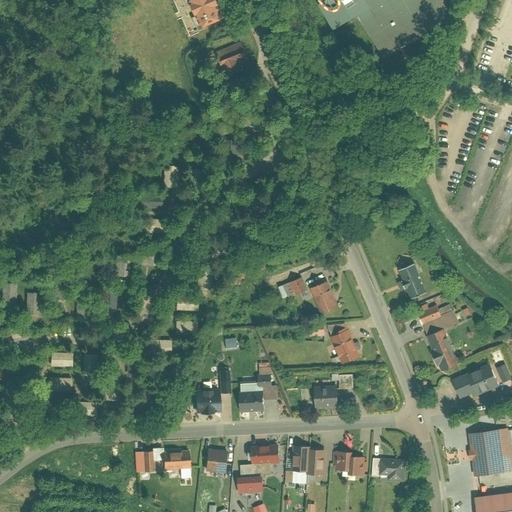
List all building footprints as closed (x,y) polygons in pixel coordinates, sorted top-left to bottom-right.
[(198,0),(209,27),(229,19),(223,4),(224,3),(222,0),(198,0)] [(331,29),(362,11),(392,63),(455,28),(438,0),(324,0),(317,3),(331,29)] [(237,65),(246,61),(239,44),(216,53),(225,77),(240,72),(237,65)] [(242,119),(243,133),(264,132),(263,118),(242,119)] [(213,155),(214,136),(198,135),(197,154),(213,155)] [(238,139),(224,139),(224,157),(239,157),(238,139)] [(180,166),(163,166),(163,191),(181,190),(180,166)] [(201,189),(202,170),(191,169),(190,188),(201,189)] [(288,192),(274,191),(274,210),(287,210),(288,192)] [(141,209),(167,209),(166,195),(141,195),(141,209)] [(242,198),(243,212),(262,212),(261,198),(242,198)] [(167,234),(167,220),(141,220),(141,235),(167,234)] [(238,221),(219,221),(219,234),(238,235),(238,221)] [(141,265),(156,266),(157,244),(141,244),(141,265)] [(232,246),(214,245),(214,258),(232,259),(232,246)] [(115,275),(130,276),(131,251),(116,251),(115,275)] [(429,292),(417,262),(402,268),(405,277),(396,281),(399,288),(408,285),(414,298),(429,292)] [(211,286),(212,268),(199,268),(198,286),(211,286)] [(306,291),(300,277),(282,285),(288,298),(306,291)] [(341,306),(329,280),(311,288),(323,314),(341,306)] [(51,300),(65,300),(65,281),(52,281),(51,300)] [(16,305),(16,284),(2,284),(2,305),(16,305)] [(102,312),(116,312),(117,291),(102,291),(102,312)] [(41,293),(27,293),(26,314),(41,314),(41,293)] [(198,312),(198,298),(176,297),(176,311),(198,312)] [(92,299),(76,300),(76,324),(92,324),(92,299)] [(449,300),(422,313),(432,333),(444,327),(458,320),(449,300)] [(359,354),(346,320),(330,326),(343,360),(359,354)] [(198,335),(197,322),(177,322),(177,336),(198,335)] [(442,370),(461,362),(444,327),(432,333),(426,335),(442,370)] [(237,336),(225,338),(227,348),(238,346),(237,336)] [(172,354),(172,340),(148,340),(148,354),(172,354)] [(73,353),(52,353),(53,364),(73,364),(73,353)] [(96,373),(97,353),(83,353),(83,372),(96,373)] [(141,373),(142,354),(127,353),(126,373),(141,373)] [(269,361),(256,362),(257,373),(270,372),(269,361)] [(490,366),(448,384),(456,404),(498,386),(490,366)] [(71,378),(52,377),(52,391),(70,391),(71,378)] [(118,380),(105,379),(103,397),(117,398),(118,380)] [(341,383),(313,386),(316,407),(343,404),(341,383)] [(219,411),(218,388),(196,390),(197,413),(219,411)] [(264,388),(238,391),(240,411),(267,408),(264,388)] [(22,400),(7,399),(7,420),(21,420),(22,400)] [(97,402),(76,401),(76,414),(96,415),(97,402)] [(511,471),(511,461),(507,429),(468,435),(474,477),(511,471)] [(277,443),(251,445),(253,464),(279,462),(277,443)] [(310,444),(296,443),(295,460),(286,459),(285,471),(308,472),(307,475),(325,476),(326,449),(310,448),(310,444)] [(188,446),(160,448),(162,469),(190,467),(188,446)] [(230,449),(205,446),(202,471),(227,473),(230,449)] [(365,450),(334,449),(333,470),(364,471),(365,450)] [(156,450),(137,451),(138,472),(157,471),(156,450)] [(406,458),(373,455),(371,479),(404,481),(406,458)] [(266,475),(240,474),(240,492),(266,493),(266,475)] [(511,511),(511,494),(475,499),(476,511),(511,511)] [(266,511),(263,502),(253,506),(255,511),(266,511)]
